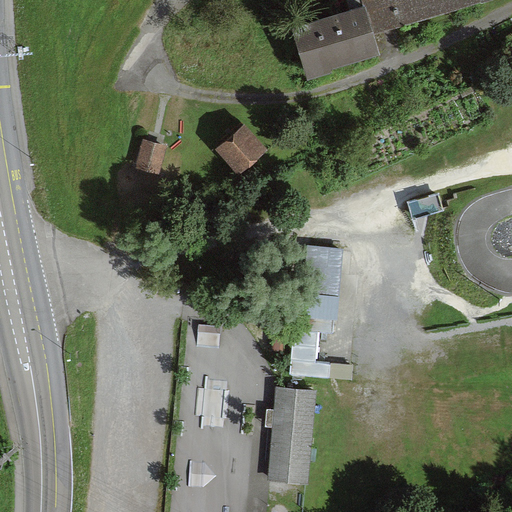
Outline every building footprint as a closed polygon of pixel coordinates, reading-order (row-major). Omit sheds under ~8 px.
[(367,0),(359,0),(291,20),(306,70),(382,48),(376,28),(367,0)] [(367,0),(376,28),(469,0),(367,0)] [(245,120),(215,141),(235,168),(265,146),(245,120)] [(158,171),(166,143),(157,141),(145,137),(137,165),(158,171)] [(339,293),(344,245),(308,242),(303,289),(339,293)] [(339,293),(303,289),(298,289),(296,314),(336,318),(339,293)] [(316,385),(276,381),(268,477),(308,480),(316,385)]
